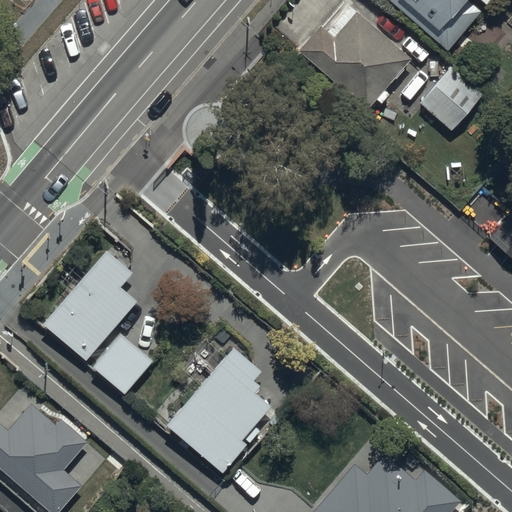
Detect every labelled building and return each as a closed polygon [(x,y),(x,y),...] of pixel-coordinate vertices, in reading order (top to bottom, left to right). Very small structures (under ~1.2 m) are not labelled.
[(391,0),(443,44),(476,5),(473,3),(469,0),(391,0)] [(321,27),(298,54),(368,112),(376,103),(381,107),(389,98),(385,94),(411,62),(349,10),(329,34),(321,27)] [(483,96),(446,67),(415,105),(452,135),(483,96)] [(511,276),(450,252),(445,264),(409,248),(388,297),(425,313),(421,322),(434,328),(420,362),(511,401),(511,276)] [(133,277),(105,254),(43,328),(88,365),(139,304),(121,290),(133,277)] [(262,377),(233,352),(167,431),(222,478),(247,448),(242,444),(270,411),(255,398),(261,391),(254,386),(262,377)] [(9,435),(0,428),(0,468),(55,511),(60,511),(80,488),(58,471),(76,448),(29,411),(9,435)] [(251,452),(239,467),(265,488),(275,474),(281,479),(288,471),(275,461),(270,467),(251,452)] [(451,511),(461,501),(423,469),(414,480),(385,455),(368,476),(355,466),(315,511),(451,511)]
